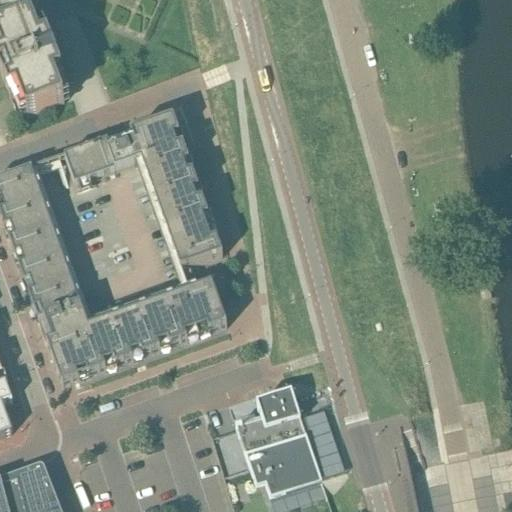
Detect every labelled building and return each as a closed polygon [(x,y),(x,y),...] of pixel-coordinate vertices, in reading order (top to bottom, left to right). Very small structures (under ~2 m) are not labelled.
[(0,0),(0,30),(31,19),(23,0),(0,0)] [(31,19),(0,30),(0,72),(20,123),(65,106),(55,82),(63,79),(48,42),(41,45),(31,19)] [(32,173),(0,184),(0,216),(6,232),(11,230),(15,241),(9,243),(15,259),(21,257),(25,268),(19,270),(25,287),(31,285),(34,295),(29,297),(35,314),(41,312),(44,322),(39,324),(62,390),(75,386),(79,384),(77,379),(87,375),(89,381),(106,375),(104,369),(114,365),(116,371),(133,365),(131,359),(141,356),(143,361),(160,355),(158,349),(169,346),(171,351),(188,345),(186,340),(208,332),(210,337),(227,331),(212,289),(204,267),(223,260),(222,258),(217,244),(212,246),(203,223),(209,221),(203,204),(197,206),(193,196),(199,194),(193,177),(187,179),(184,169),(189,166),(183,150),(178,152),(174,141),(180,139),(179,137),(174,122),(135,136),(129,138),(65,162),(66,163),(76,191),(142,167),(142,168),(189,297),(155,309),(104,328),(95,303),(81,309),(44,206),(32,173)] [(0,441),(12,437),(12,436),(14,435),(9,421),(7,421),(2,409),(13,405),(6,387),(9,386),(5,376),(3,377),(0,369),(0,441)] [(262,425),(246,431),(265,489),(270,503),(321,486),(322,485),(322,484),(301,423),(293,401),(286,404),(284,400),(283,400),(284,405),(275,408),(273,403),(272,404),(273,408),(258,413),(262,425)] [(310,438),(329,432),(323,414),(304,420),(310,438)] [(45,473),(44,472),(40,470),(0,484),(0,511),(60,511),(45,473)]
